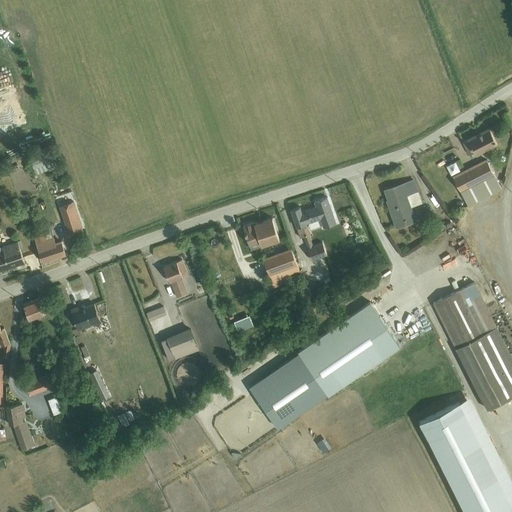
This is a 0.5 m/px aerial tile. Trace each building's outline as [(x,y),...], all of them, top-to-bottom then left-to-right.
[(511,117),(508,109),(501,113),(509,127),(511,125),(511,117)] [(489,127),(463,141),(469,153),(474,151),(476,155),(498,144),(489,127)] [(53,142),(28,152),(34,167),(47,162),(49,168),(62,164),(53,142)] [(486,151),(467,161),(469,164),(488,154),(486,151)] [(485,157),(452,174),(467,204),(502,187),(485,157)] [(413,178),(385,188),(388,198),(386,199),(395,227),(416,220),(411,205),(421,202),(413,178)] [(72,201),(60,206),(65,221),(78,216),(72,201)] [(303,235),(309,233),(310,233),(307,223),(321,217),(317,205),(301,210),(300,205),(291,208),(300,236),(303,235)] [(255,220),(243,224),(251,247),(279,238),(272,216),(255,222),(255,220)] [(57,244),(56,242),(52,231),(35,236),(43,260),(58,255),(54,245),(57,244)] [(309,233),(303,235),(307,246),(313,244),(309,233)] [(0,267),(0,269),(25,261),(20,247),(23,246),(21,239),(0,246),(0,267)] [(54,245),(58,255),(66,252),(61,240),(56,242),(57,244),(54,245)] [(313,244),(307,246),(312,259),(327,254),(323,240),(313,244)] [(291,245),(263,256),(273,286),(302,275),(291,245)] [(454,257),(441,262),(443,267),(456,262),(454,257)] [(182,258),(164,265),(177,296),(188,291),(182,276),(188,273),(182,258)] [(490,266),(485,268),(501,299),(506,296),(490,266)] [(372,291),(385,282),(382,278),(369,287),(372,291)] [(511,354),(474,280),(433,301),(487,409),(511,396),(511,354)] [(347,287),(337,294),(340,298),(349,291),(347,287)] [(332,291),(315,300),(321,310),(338,300),(332,291)] [(44,295),(23,303),(29,318),(50,311),(44,295)] [(80,304),(71,308),(78,328),(93,323),(94,324),(101,321),(94,302),(81,307),(80,304)] [(164,304),(146,311),(150,319),(167,312),(164,304)] [(253,311),(236,317),(240,328),(257,323),(253,311)] [(354,312),(299,350),(328,393),(384,355),(354,312)] [(409,313),(396,322),(399,327),(412,319),(409,313)] [(0,343),(0,344),(4,343),(2,356),(9,357),(11,342),(10,341),(5,326),(1,327),(0,324),(0,343)] [(167,337),(161,340),(169,358),(175,355),(175,357),(199,348),(190,325),(166,335),(167,337)] [(98,368),(89,372),(101,398),(110,394),(98,368)] [(50,371),(27,380),(32,393),(55,384),(50,371)] [(57,394),(48,397),(54,412),(63,409),(57,394)] [(511,511),(511,479),(470,395),(419,420),(464,511),(511,511)] [(13,422),(26,420),(25,415),(26,415),(24,402),(6,405),(9,423),(13,422)] [(26,420),(13,422),(21,448),(35,443),(27,420),(26,420)]
